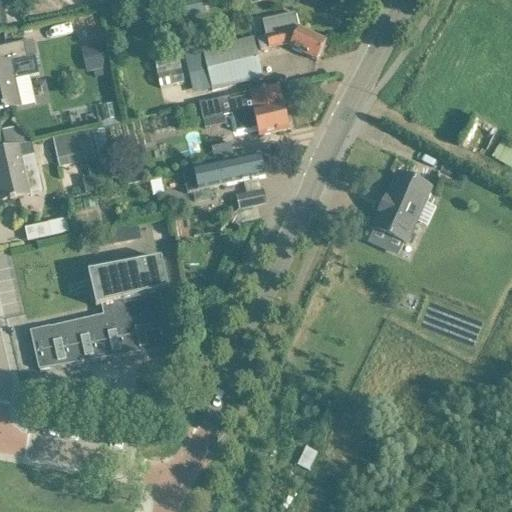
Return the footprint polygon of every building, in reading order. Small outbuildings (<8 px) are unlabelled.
[(202,0),(180,5),(183,17),(206,13),(205,9),(209,8),(207,0),(202,0)] [(326,44),(298,31),(295,15),(262,23),(266,38),(258,40),(261,52),(291,46),(289,50),(316,63),(326,44)] [(70,20),(50,25),(52,33),(72,28),(70,20)] [(98,41),(103,63),(121,60),(117,38),(98,41)] [(252,40),(203,51),(184,56),(187,69),(206,65),(212,90),(261,79),(252,40)] [(23,44),(12,47),(0,49),(0,113),(21,109),(10,65),(27,61),(23,44)] [(230,99),(199,106),(203,124),(204,123),(206,131),(226,126),(225,119),(232,117),(236,135),(257,130),(259,139),(289,132),(278,88),(248,95),(249,98),(231,102),(230,99)] [(88,132),(57,139),(53,140),(59,169),(85,164),(88,178),(80,180),(84,196),(102,192),(88,132)] [(8,150),(0,152),(0,203),(19,199),(42,194),(33,157),(21,160),(19,148),(8,150)] [(187,196),(245,184),(265,179),(260,158),(182,174),(187,196)] [(397,176),(372,230),(406,246),(431,192),(397,176)] [(263,194),(243,198),(238,199),(240,211),(265,206),(263,194)] [(27,243),(68,234),(66,222),(25,230),(27,243)] [(124,230),(95,236),(97,248),(126,241),(124,230)] [(6,288),(28,285),(23,252),(1,256),(6,288)] [(168,292),(161,261),(88,275),(96,309),(101,308),(103,317),(30,334),(39,372),(168,351),(162,303),(159,294),(168,292)] [(318,439),(309,458),(321,463),(330,444),(318,439)]
